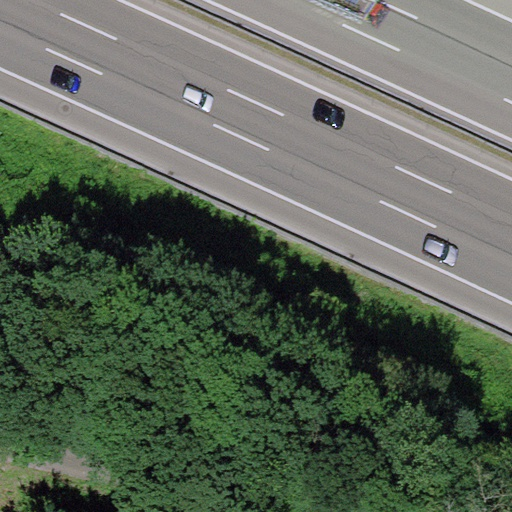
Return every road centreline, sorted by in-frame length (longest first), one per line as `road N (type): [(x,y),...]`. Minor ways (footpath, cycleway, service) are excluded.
road 1 (motorway): [(0,8),(511,241)]
road 2 (motorway): [(511,82),(331,0)]
